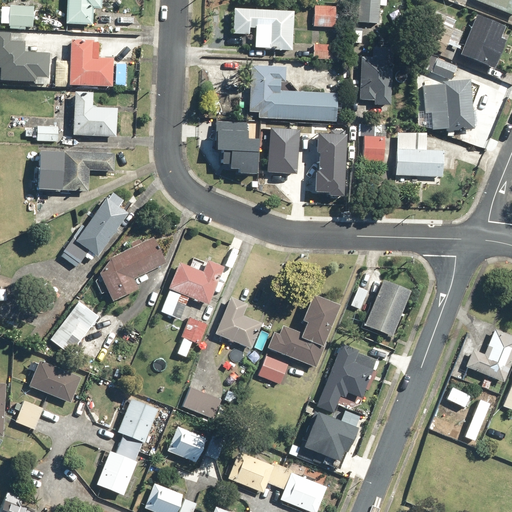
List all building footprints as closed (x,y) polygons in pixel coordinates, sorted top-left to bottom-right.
[(103,0),(67,0),(67,23),(94,24),(94,7),(103,7),(103,0)] [(360,0),(359,22),(379,23),(380,4),(387,5),(387,0),(360,0)] [(511,0),(475,0),(511,15),(511,0)] [(337,5),(315,4),(314,26),(336,27),(337,5)] [(35,6),(11,5),(11,7),(2,7),(2,22),(10,23),(10,29),(25,29),(26,26),(34,27),(35,6)] [(295,11),(235,8),(234,34),(250,34),(250,26),(256,26),(255,48),(294,49),(295,11)] [(507,25),(478,13),(461,55),(495,68),(507,40),(502,38),(507,25)] [(11,33),(0,32),(0,67),(1,68),(1,79),(35,81),(35,84),(46,85),(46,78),(49,78),(50,53),(25,52),(25,42),(10,41),(11,33)] [(94,39),(72,39),(70,84),(112,86),(113,73),(119,73),(119,61),(113,60),(113,57),(99,57),(99,58),(93,58),(94,39)] [(340,45),(315,44),(314,59),(339,60),(340,45)] [(376,104),(391,105),(393,63),(391,63),(392,47),(375,46),(374,58),(363,57),(360,99),(376,100),(376,104)] [(458,66),(437,58),(432,71),(453,80),(458,66)] [(287,66),(252,64),(249,111),(259,111),(259,116),(338,121),(339,93),(282,89),(283,81),(286,81),(287,66)] [(472,79),(442,81),(442,84),(424,85),(425,110),(419,111),(420,125),(433,129),(448,128),(448,130),(475,129),(475,126),(480,126),(479,110),(473,110),(472,79)] [(95,91),(76,90),(74,135),(117,137),(119,107),(94,106),(95,91)] [(215,119),(213,148),(221,149),(220,161),(230,162),(229,167),(238,167),(238,172),(255,173),(257,136),(248,136),(249,121),(215,119)] [(59,126),(33,125),(33,133),(37,133),(37,140),(58,141),(59,126)] [(301,129),(270,127),(267,171),(297,174),(301,129)] [(315,169),(314,190),(329,190),(328,194),(343,194),(346,129),(332,129),(332,133),(316,132),(315,150),(318,150),(317,169),(315,169)] [(397,175),(444,177),(445,150),(427,149),(428,134),(398,133),(397,175)] [(385,136),(364,135),(363,161),(383,162),(385,136)] [(114,152),(40,149),(38,188),(88,190),(89,170),(113,171),(114,152)] [(82,224),(60,255),(78,268),(90,249),(99,255),(129,212),(120,206),(125,199),(115,192),(110,199),(107,197),(86,227),(82,224)] [(155,236),(112,256),(100,273),(113,301),(140,288),(135,277),(167,262),(155,236)] [(181,262),(161,311),(180,319),(189,297),(209,305),(224,268),(208,261),(207,265),(195,260),(193,267),(181,262)] [(60,293),(40,277),(29,291),(50,307),(60,293)] [(412,289),(383,278),(365,325),(393,336),(412,289)] [(359,285),(349,306),(360,311),(370,290),(359,285)] [(278,323),(268,348),(316,366),(340,303),(314,293),(304,320),(307,321),(303,332),(278,323)] [(231,296),(215,332),(251,348),(263,322),(244,314),(248,303),(231,296)] [(78,301),(50,338),(70,353),(98,317),(78,301)] [(208,326),(190,318),(182,336),(184,337),(181,344),(195,350),(198,343),(201,344),(208,326)] [(474,350),(467,366),(505,383),(511,366),(511,334),(496,328),(485,355),(474,350)] [(342,342),(317,405),(334,412),(340,396),(347,398),(346,401),(359,406),(374,369),(355,362),(360,349),(342,342)] [(40,359),(30,385),(73,402),(83,377),(59,368),(62,360),(47,354),(44,361),(40,359)] [(290,363),(267,354),(259,376),(282,385),(290,363)] [(511,379),(502,405),(511,409),(511,379)] [(221,399),(191,387),(183,407),(213,419),(221,399)] [(109,452),(97,483),(124,494),(138,460),(135,459),(142,442),(145,443),(159,408),(132,398),(119,431),(124,433),(115,454),(109,452)] [(44,407),(24,400),(15,422),(34,430),(44,407)] [(315,411),(302,444),(338,458),(342,448),(345,449),(354,426),(315,411)] [(178,427),(168,451),(197,463),(207,439),(204,437),(205,433),(193,428),(191,432),(178,427)] [(212,439),(205,454),(217,459),(224,445),(212,439)] [(317,511),(328,487),(238,451),(227,477),(264,492),(269,482),(285,489),(281,499),(313,511),(317,511)] [(176,511),(184,493),(155,482),(145,506),(160,511),(176,511)] [(24,499),(7,493),(0,511),(35,511),(36,509),(22,504),(24,499)] [(193,511),(197,504),(185,498),(178,511),(193,511)]
